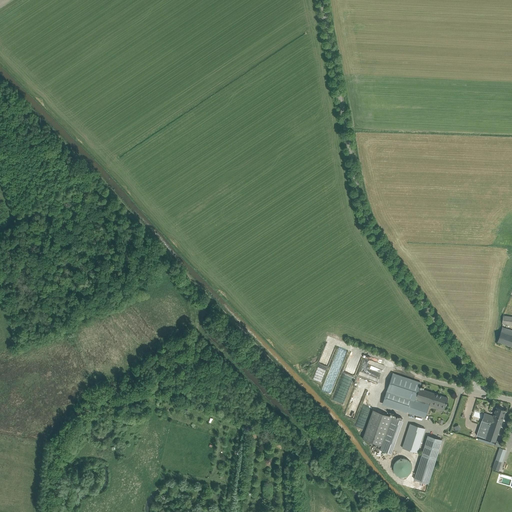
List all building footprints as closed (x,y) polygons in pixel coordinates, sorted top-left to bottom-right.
[(502,323),(507,324),(511,324),(511,316),(508,316),(503,315),(502,323)] [(501,331),(499,337),(497,342),(511,346),(511,330),(511,334),(501,331)] [(436,404),(445,407),(448,398),(419,388),(421,383),(393,373),(383,405),(425,418),(429,406),(435,408),(436,404)] [(477,433),(476,435),(481,437),(486,438),(495,441),(504,415),(506,410),(496,407),(493,416),(489,415),(487,420),(486,422),(484,422),(481,421),(477,433)] [(361,438),(381,445),(392,416),(372,409),(361,438)] [(481,411),(474,409),(473,416),(479,418),(481,411)] [(403,421),(392,416),(388,429),(383,441),(380,450),(391,454),(392,451),(403,421)] [(405,440),(402,448),(417,453),(424,431),(425,428),(410,423),(409,427),(405,440)] [(414,479),(428,483),(442,440),(428,436),(414,479)] [(500,447),(496,459),(500,460),(504,449),(500,447)] [(393,467),(393,468),(393,469),(393,470),(394,471),(394,472),(395,473),(396,474),(397,475),(398,476),(399,476),(400,476),(401,477),(402,477),(403,477),(404,477),(405,476),(406,476),(407,476),(408,475),(409,475),(409,474),(410,473),(411,472),(411,471),(412,470),(412,469),(412,468),(412,467),(412,466),(412,465),(411,464),(411,463),(410,462),(410,461),(409,461),(409,460),(408,460),(407,459),(406,458),(405,458),(404,458),(403,458),(402,458),(401,458),(400,458),(399,458),(399,459),(398,459),(397,460),(396,461),(395,461),(395,462),(394,463),(394,464),(393,465),(393,466),(393,467)] [(492,469),(499,471),(502,462),(495,459),(492,469)] [(511,489),(511,488),(511,477),(503,474),(500,485),(511,489)]
